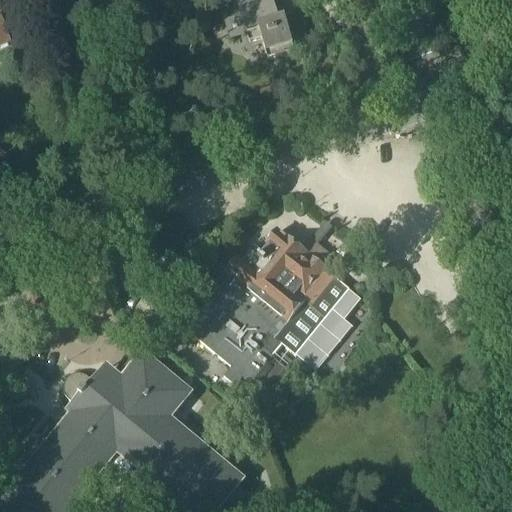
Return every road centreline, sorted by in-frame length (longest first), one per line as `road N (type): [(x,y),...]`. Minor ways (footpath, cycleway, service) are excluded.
road 1 (unclassified): [(0,247),(394,131),(436,102)]
road 2 (unclassified): [(436,102),(511,307)]
